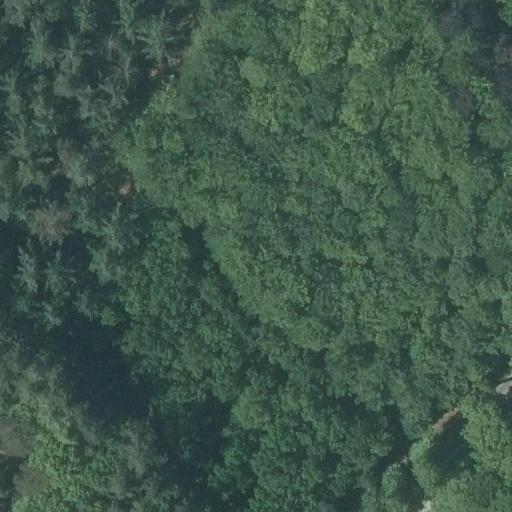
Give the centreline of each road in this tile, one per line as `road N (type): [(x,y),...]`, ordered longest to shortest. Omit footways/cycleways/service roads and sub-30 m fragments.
road 1 (track): [(0,307),(217,511)]
road 2 (primary): [(402,511),(511,402)]
